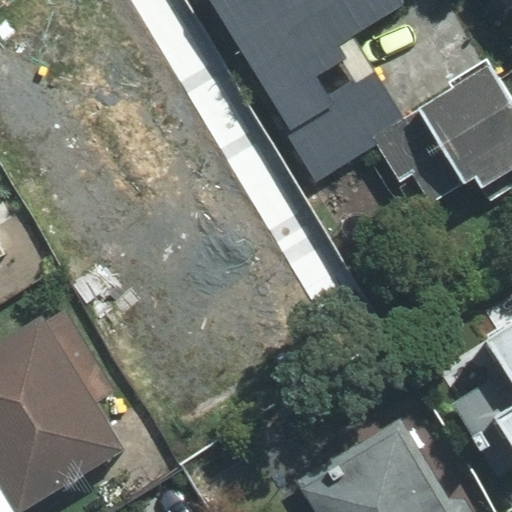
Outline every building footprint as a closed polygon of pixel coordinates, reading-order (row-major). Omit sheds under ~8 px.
[(511,61),(508,54),(411,109),(361,23),(400,0),(221,0),(323,171),(388,134),(426,200),(511,150),(511,61)] [(258,147),(175,16),(118,52),(141,88),(69,134),(151,265),(242,208),(219,171),(258,147)] [(0,229),(0,253),(11,248),(0,229)] [(173,338),(212,401),(332,329),(295,268),(241,301),(232,286),(202,304),(209,316),(173,338)] [(59,300),(0,334),(0,504),(4,511),(8,511),(139,436),(59,300)] [(511,322),(500,330),(511,348),(511,322)] [(314,476),(335,511),(467,511),(411,418),(314,476)]
